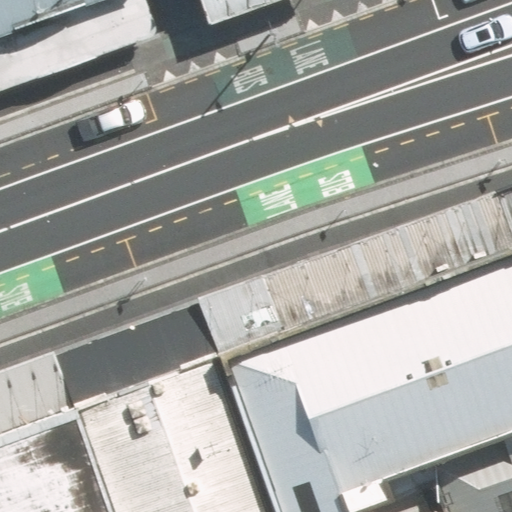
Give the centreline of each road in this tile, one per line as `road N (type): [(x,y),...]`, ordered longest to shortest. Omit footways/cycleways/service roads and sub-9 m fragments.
road 1 (secondary): [(0,233),(383,95)]
road 2 (secondary): [(511,50),(383,95)]
